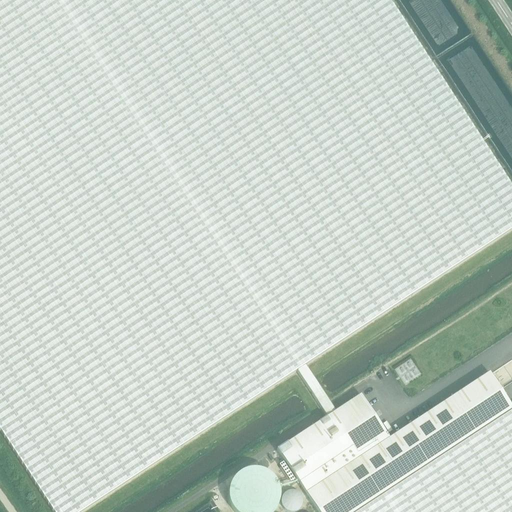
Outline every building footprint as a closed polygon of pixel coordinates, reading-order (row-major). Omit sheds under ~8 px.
[(82,511),(297,372),(304,383),(312,377),(305,366),(511,230),(511,188),(388,0),(0,0),(0,430),(53,511),(82,511)] [(407,379),(423,367),(411,352),(396,364),(407,379)] [(511,353),(502,358),(507,370),(511,368),(511,353)] [(335,412),(312,377),(304,383),(308,389),(326,418),(277,450),(316,511),(511,511),(511,408),(489,373),(389,439),(360,395),(335,412)] [(287,511),(290,509),(291,490),(286,485),(286,482),(277,473),(254,472),(256,469),(248,469),(248,474),(250,476),(242,485),(233,485),(233,501),(244,511),(287,511)]
